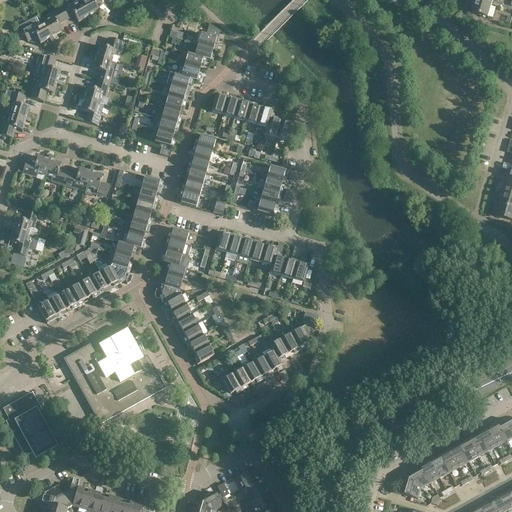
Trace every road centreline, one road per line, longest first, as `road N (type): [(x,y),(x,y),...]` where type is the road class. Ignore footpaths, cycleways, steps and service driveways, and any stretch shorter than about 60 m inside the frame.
road 1 (residential): [(6,494),(74,461),(186,487),(255,447)]
road 2 (residential): [(291,242),(311,163),(299,111),(288,93),(236,78)]
road 3 (tertiary): [(511,372),(341,459)]
road 4 (residential): [(511,408),(381,474),(370,511)]
road 5 (residential): [(291,242),(319,250),(327,329),(314,373)]
road 6 (residential): [(171,210),(291,242)]
road 7 (residential): [(176,171),(58,136)]
road 8 (residential): [(255,447),(238,415),(314,373)]
road 9 (residential): [(437,0),(433,11),(511,89)]
